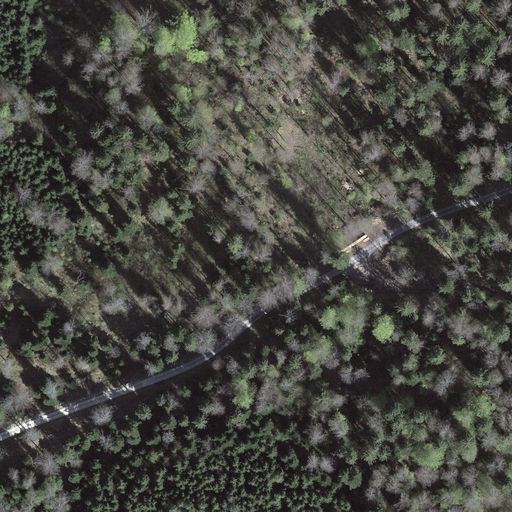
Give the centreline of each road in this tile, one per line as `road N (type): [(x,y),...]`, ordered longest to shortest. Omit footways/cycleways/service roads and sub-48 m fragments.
road 1 (track): [(0,434),(184,366),(380,237),(511,184)]
road 2 (track): [(348,261),(384,284),(450,281),(511,290)]
